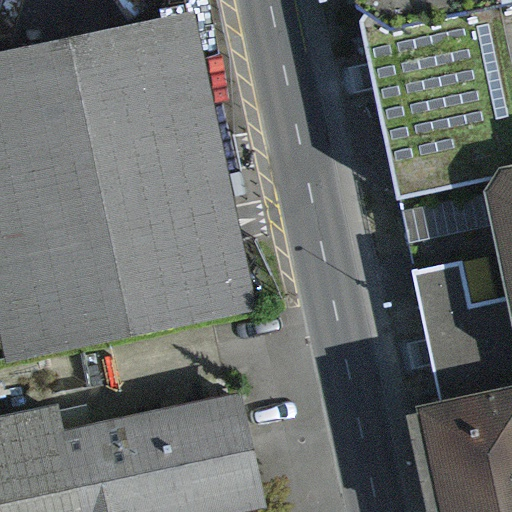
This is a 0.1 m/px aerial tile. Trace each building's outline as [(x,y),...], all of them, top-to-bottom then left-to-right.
[(511,0),(364,0),(366,6),(406,34),(442,181),(511,161),(511,0)] [(197,21),(0,60),(0,345),(5,371),(258,320),(197,21)] [(511,161),(442,181),(489,390),(511,385),(511,161)] [(511,511),(511,385),(489,390),(437,400),(461,511),(511,511)] [(60,418),(0,430),(0,511),(266,511),(243,402),(65,439),(60,418)]
